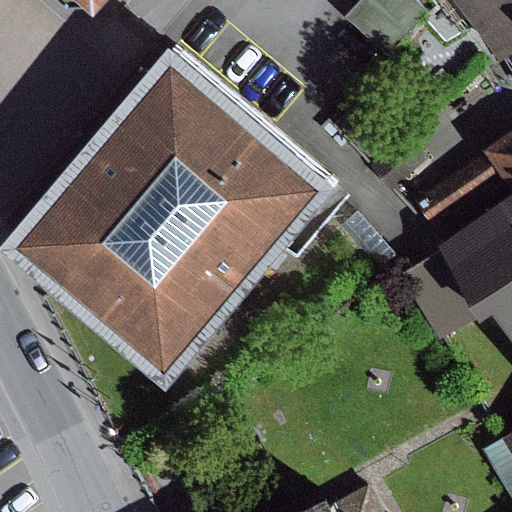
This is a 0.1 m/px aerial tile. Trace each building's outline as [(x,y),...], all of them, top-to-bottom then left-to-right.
[(70,0),(93,19),(109,0),(70,0)] [(429,13),(415,0),(360,0),(344,18),(388,58),(429,13)] [(511,0),(452,0),(500,62),(511,55),(511,54),(511,0)] [(169,52),(14,239),(180,376),(337,193),(169,52)] [(511,132),(418,199),(442,238),(474,216),(476,220),(437,248),(441,252),(401,277),(439,342),(477,321),(479,324),(492,316),(511,344),(511,132)] [(511,434),(483,451),(511,497),(511,434)] [(344,511),(333,492),(296,511),(344,511)]
